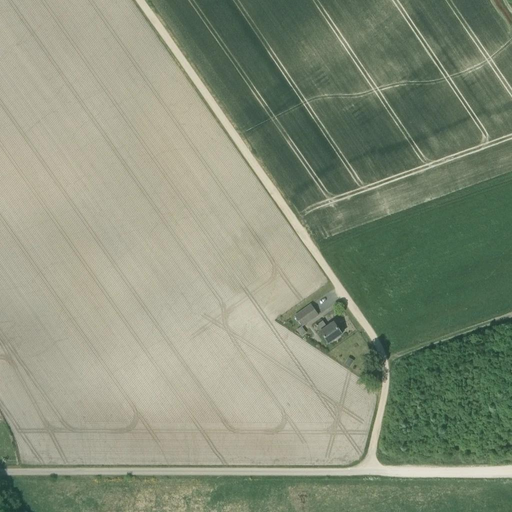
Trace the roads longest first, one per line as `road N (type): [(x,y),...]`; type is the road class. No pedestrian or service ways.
road 1 (track): [(367,472),(386,385),(381,349),(138,0)]
road 2 (unclassified): [(367,472),(0,473)]
road 3 (track): [(367,472),(511,470)]
road 4 (track): [(511,316),(385,361)]
